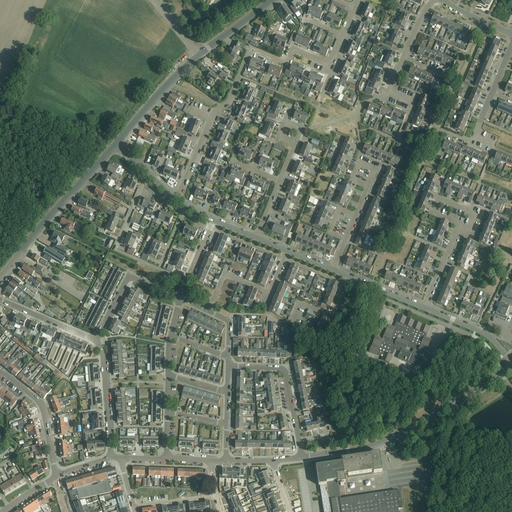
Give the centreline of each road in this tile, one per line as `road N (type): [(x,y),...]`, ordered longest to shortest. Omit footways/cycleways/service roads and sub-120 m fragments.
road 1 (residential): [(511,365),(384,440),(301,457)]
road 2 (tertiary): [(0,275),(115,144)]
road 3 (residential): [(176,200),(249,52)]
road 4 (residential): [(301,457),(284,371),(228,367)]
road 5 (residential): [(209,311),(224,276),(271,289),(287,250)]
road 6 (residential): [(55,476),(40,403),(0,370)]
road 7 (residential): [(94,339),(129,278),(180,298)]
road 8 (tertiary): [(115,144),(200,54)]
road 9 (residential): [(111,457),(103,356),(94,339)]
